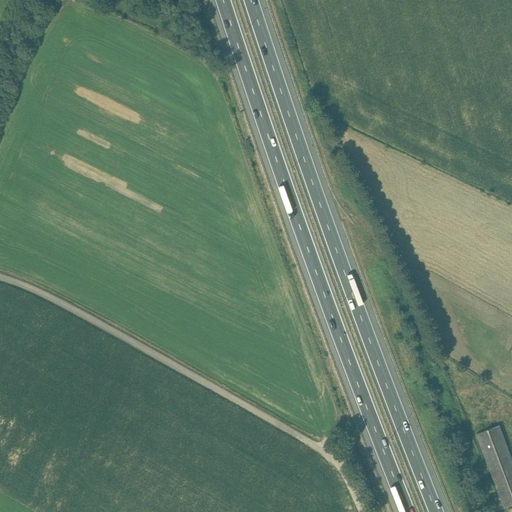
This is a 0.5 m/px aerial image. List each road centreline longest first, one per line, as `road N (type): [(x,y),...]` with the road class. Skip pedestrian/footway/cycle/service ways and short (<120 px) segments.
road 1 (motorway): [(435,511),(247,0)]
road 2 (motorway): [(225,0),(407,511)]
road 3 (track): [(324,451),(37,289),(0,276)]
